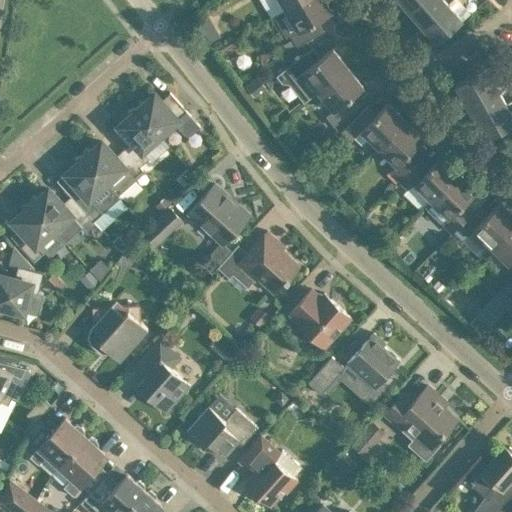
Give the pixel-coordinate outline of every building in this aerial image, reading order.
[(271,0),(279,12),(286,9),(300,0),(271,0)] [(332,11),(325,0),(300,0),(286,9),(298,30),(290,34),(293,39),(297,45),(321,31),(315,20),(332,11)] [(399,0),(409,11),(421,0),(399,0)] [(421,0),(409,11),(422,26),(449,3),(446,0),(421,0)] [(451,0),(449,3),(422,26),(436,42),(463,19),(454,9),(461,2),(459,0),(451,0)] [(297,45),(293,39),(284,44),(288,51),(297,45)] [(318,90),(348,66),(332,47),(317,59),(309,49),(276,74),(282,82),(289,82),(304,101),(318,90)] [(455,83),(465,102),(496,85),(490,74),(498,69),(494,61),(455,83)] [(363,86),(348,66),(318,90),(333,109),(326,115),(334,125),(358,106),(351,96),(363,86)] [(496,85),(465,102),(475,120),(506,103),(500,92),(508,87),(505,81),(496,85)] [(134,106),(163,138),(177,125),(184,133),(188,135),(191,133),(200,125),(170,91),(160,99),(154,92),(144,101),(138,99),(137,103),(134,106)] [(506,103),(475,120),(486,139),(511,123),(511,113),(510,110),(511,108),(511,99),(506,103)] [(361,129),(378,146),(406,119),(388,101),(376,113),(367,104),(346,127),(342,131),(351,140),(361,129)] [(133,139),(124,147),(139,165),(148,157),(141,150),(159,134),(162,138),(163,138),(134,106),(131,108),(127,109),(128,115),(119,124),(133,139)] [(390,170),(399,179),(421,157),(412,148),(423,136),(406,119),(378,146),(396,163),(390,170)] [(322,141),(313,130),(302,138),(312,150),(322,141)] [(81,153),(106,181),(123,166),(133,176),(142,168),(139,165),(124,147),(115,155),(101,140),(91,148),(86,147),(84,150),(81,153)] [(80,187),(71,195),(86,212),(93,220),(120,196),(106,181),(81,153),(78,155),(74,157),(75,162),(66,171),(80,187)] [(425,205),(459,171),(441,154),(430,166),(421,157),(399,179),(408,188),(403,193),(420,210),(425,205)] [(202,164),(193,166),(195,174),(204,172),(202,164)] [(459,171),(425,205),(443,222),(452,231),(458,225),(474,209),(465,200),(477,189),(459,171)] [(214,183),(201,198),(189,212),(223,242),(249,213),(214,183)] [(28,200),(64,242),(83,225),(87,230),(95,222),(93,220),(86,212),(71,195),(62,203),(48,187),(38,196),(32,194),(31,197),(28,200)] [(166,195),(155,204),(162,212),(172,203),(166,195)] [(3,226),(32,261),(45,250),(50,255),(64,242),(28,200),(25,203),(21,204),(22,210),(3,226)] [(479,203),(474,209),(458,225),(467,234),(474,228),(491,245),(511,223),(511,211),(500,200),(489,212),(479,203)] [(171,207),(144,231),(155,243),(182,219),(171,207)] [(502,269),(511,278),(511,277),(511,223),(491,245),(509,262),(502,269)] [(267,229),(253,244),(237,263),(256,280),(259,277),(275,292),(300,264),(282,248),(285,246),(267,229)] [(117,235),(112,240),(121,250),(126,245),(117,235)] [(12,246),(8,263),(18,265),(30,268),(35,269),(13,244),(12,246)] [(122,252),(117,259),(127,268),(135,257),(125,249),(122,252)] [(0,279),(0,304),(23,310),(28,293),(37,295),(38,292),(43,271),(37,270),(35,269),(30,268),(18,265),(16,274),(14,279),(16,279),(15,283),(0,279)] [(53,272),(47,278),(57,289),(63,283),(53,272)] [(101,281),(93,272),(85,280),(92,288),(101,281)] [(351,315),(331,298),(327,302),(311,287),(298,303),(290,312),(299,320),(298,321),(324,345),(351,315)] [(506,303),(497,295),(474,319),(475,320),(472,323),(479,329),(483,325),(484,327),(506,303)] [(91,343),(92,344),(102,353),(107,347),(119,358),(147,327),(141,321),(140,304),(123,304),(116,299),(112,303),(111,302),(109,305),(92,306),(93,324),(91,327),(89,328),(89,330),(88,332),(88,335),(88,337),(89,339),(89,341),(91,343)] [(260,305),(251,316),(261,325),(270,314),(260,305)] [(349,385),(369,403),(385,385),(380,380),(399,359),(383,344),(385,342),(373,331),(347,362),(360,373),(349,385)] [(134,365),(145,375),(152,381),(143,391),(149,396),(150,396),(166,410),(190,383),(171,367),(180,356),(159,338),(134,365)] [(228,341),(219,350),(228,358),(237,349),(228,341)] [(332,354),(308,381),(321,392),(345,366),(332,354)] [(0,390),(3,392),(13,373),(21,377),(26,367),(11,363),(8,369),(0,365),(0,390)] [(402,393),(383,414),(395,424),(399,420),(416,435),(409,443),(426,458),(439,443),(436,440),(456,417),(436,399),(440,395),(428,384),(412,402),(402,393)] [(282,389),(275,397),(283,405),(291,397),(282,389)] [(3,392),(0,390),(0,399),(8,404),(11,396),(3,392)] [(26,414),(33,420),(35,421),(38,418),(51,404),(42,396),(26,414)] [(224,456),(238,440),(242,444),(258,427),(236,407),(225,419),(209,404),(187,429),(203,444),(208,439),(212,443),(211,444),(224,456)] [(75,425),(65,416),(30,455),(38,463),(47,454),(59,465),(85,435),(82,432),(83,431),(81,427),(76,425),(75,425)] [(43,422),(38,418),(35,421),(33,420),(24,430),(32,434),(43,422)] [(385,431),(372,420),(351,444),(364,455),(385,431)] [(252,444),(239,459),(253,472),(245,481),(270,504),(283,489),(286,491),(297,479),(293,475),(301,466),(282,449),(280,451),(261,434),(252,444)] [(88,437),(85,435),(59,465),(72,476),(63,486),(73,495),(83,484),(80,482),(106,454),(97,445),(97,444),(94,440),(90,437),(88,437)] [(478,511),(497,511),(511,495),(511,447),(509,445),(507,447),(504,444),(481,470),(494,482),(484,495),(490,500),(478,511)] [(107,471),(80,501),(91,511),(104,511),(105,511),(104,511),(123,511),(145,488),(143,487),(143,485),(138,480),(136,480),(126,472),(118,480),(107,471)] [(0,500),(15,511),(28,511),(36,501),(9,480),(0,500)] [(147,490),(145,488),(123,511),(157,511),(164,505),(155,497),(155,495),(150,490),(147,490)] [(511,511),(511,495),(497,511),(511,511)] [(50,511),(36,501),(28,511),(50,511)] [(351,511),(349,510),(347,511),(332,511),(322,503),(314,511),(351,511)]
